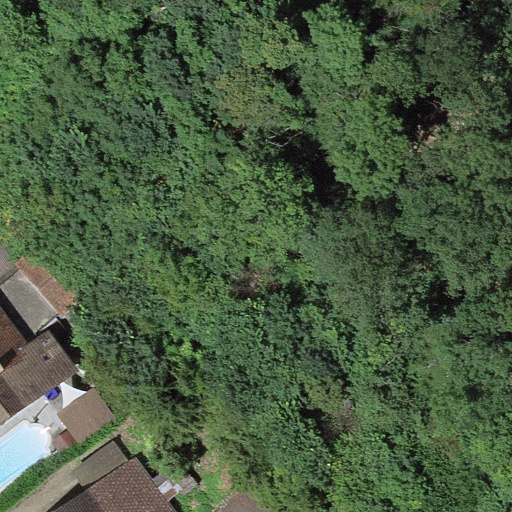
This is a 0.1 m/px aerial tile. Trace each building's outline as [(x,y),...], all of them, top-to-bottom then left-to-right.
[(0,207),(0,283),(17,268),(36,251),(0,207)] [(36,251),(17,268),(63,319),(97,288),(52,237),(36,251)] [(0,434),(81,377),(50,335),(28,351),(0,312),(0,434)] [(95,389),(59,416),(82,448),(118,421),(95,389)] [(65,511),(174,511),(137,460),(65,511)] [(256,511),(239,496),(223,511),(256,511)]
